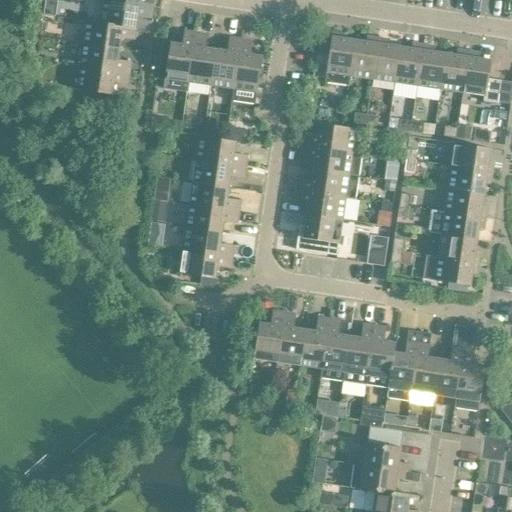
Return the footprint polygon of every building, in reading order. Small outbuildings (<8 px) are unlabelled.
[(86,20),(135,28),(137,16),(151,18),(152,7),(103,0),(100,22),(86,20)] [(86,20),(83,43),(118,48),(120,37),(134,39),(135,28),(86,20)] [(344,33),(320,29),(316,52),(328,54),(326,72),(349,75),(354,40),(343,38),(344,33)] [(188,81),(195,32),(183,31),(181,44),(169,42),(164,78),(188,81)] [(195,32),(188,81),(210,85),(215,49),(204,48),(206,34),(195,32)] [(365,41),(354,40),(349,75),(372,79),(378,38),(366,36),(365,41)] [(226,51),(215,49),(210,85),(233,88),(240,39),(228,37),(226,51)] [(389,39),(378,38),(372,79),(394,82),(399,46),(388,45),(389,39)] [(251,41),(240,39),(233,88),(256,92),(261,56),(249,54),(251,41)] [(118,48),(83,43),(79,66),(129,73),(130,62),(116,59),(118,48)] [(411,48),(399,46),(394,82),(417,85),(423,44),(411,43),(411,48)] [(423,44),(417,85),(439,88),(445,53),(433,51),(434,46),(423,44)] [(456,55),(445,53),(439,88),(462,92),(468,51),(456,49),(456,55)] [(479,53),(468,51),(462,92),(484,95),(483,101),(497,103),(500,80),(488,78),(491,60),(479,58),(479,53)] [(129,73),(79,66),(76,89),(111,94),(113,82),(127,84),(129,73)] [(365,124),(366,114),(354,112),(353,122),(365,124)] [(378,116),(366,114),(365,124),(377,126),(378,116)] [(412,121),(411,121),(410,131),(422,132),(424,115),(413,114),(412,121)] [(410,131),(411,121),(389,118),(387,128),(410,131)] [(302,145),(351,152),(355,128),(319,123),(318,135),(304,133),(302,145)] [(443,136),(455,137),(457,127),(444,126),(443,136)] [(196,159),(245,166),(247,155),(233,153),(235,141),(199,136),(196,159)] [(454,143),(451,166),(492,172),(493,161),(488,160),(490,148),(454,143)] [(351,152),(302,145),(300,156),(314,158),(313,169),(348,174),(358,176),(361,153),(351,152)] [(405,160),(415,161),(415,158),(417,159),(417,161),(428,162),(429,153),(418,151),(418,154),(416,153),(417,149),(407,148),(405,160)] [(397,172),(399,159),(388,157),(386,170),(397,172)] [(245,166),(196,159),(192,182),(228,187),(230,176),(243,178),(245,166)] [(415,161),(405,160),(403,171),(413,173),(415,161)] [(492,172),(451,166),(447,189),(483,194),(485,183),(490,184),(492,172)] [(297,178),(295,190),(345,197),(348,174),(313,169),(311,180),(297,178)] [(192,182),(189,204),(238,212),(240,200),(226,198),(228,187),(192,182)] [(447,189),(444,211),(485,218),(487,206),(481,205),(483,194),(447,189)] [(345,197),(295,190),(294,201),(308,203),(306,214),(341,220),(345,197)] [(399,205),(409,206),(410,194),(400,193),(399,205)] [(189,204),(186,227),(221,232),(223,221),(237,223),(238,212),(189,204)] [(409,206),(399,205),(397,217),(407,218),(409,206)] [(485,218),(444,211),(432,210),(429,232),(441,234),(476,239),(478,228),(483,229),(485,218)] [(341,220),(306,214),(304,225),(299,225),(295,249),(336,255),(341,220)] [(221,232),(186,227),(182,249),(232,257),(233,245),(220,243),(221,232)] [(476,239),(441,234),(437,257),(478,263),(480,251),(475,250),(476,239)] [(394,238),(392,250),(402,251),(404,239),(394,238)] [(386,248),(369,246),(366,262),(384,264),(386,248)] [(232,257),(182,249),(179,273),(215,278),(216,266),(230,268),(232,257)] [(402,251),(392,250),(390,262),(400,263),(402,251)] [(478,263),(437,257),(425,255),(422,278),(469,285),(471,273),(477,274),(478,263)] [(258,322),(253,358),(276,361),(283,312),(272,310),(270,324),(258,322)] [(295,314),(283,312),(276,361),(299,365),(304,329),(293,327),(295,314)] [(315,331),(304,329),(299,365),(321,368),(328,319),(317,317),(315,331)] [(328,319),(321,368),(320,377),(342,381),(349,336),(338,334),(340,320),(328,319)] [(349,336),(342,381),(365,384),(374,325),(362,324),(360,337),(349,336)] [(374,325),(365,384),(388,387),(394,342),(383,341),(385,327),(374,325)] [(438,359),(433,394),(455,397),(466,326),(454,325),(449,360),(438,359)] [(466,326),(455,397),(454,407),(477,411),(484,365),(472,364),(477,328),(466,326)] [(394,342),(388,387),(410,391),(419,332),(408,330),(404,354),(394,352),(395,343),(394,342)] [(419,332),(410,391),(433,394),(438,359),(427,357),(431,333),(419,332)] [(369,428),(367,442),(363,465),(408,472),(409,463),(398,462),(400,447),(396,446),(398,432),(369,428)] [(323,456),(319,474),(348,481),(353,463),(323,456)] [(363,465),(353,464),(350,487),(365,490),(375,491),(375,490),(393,493),(393,491),(395,478),(418,482),(420,474),(408,472),(363,465)] [(375,491),(365,490),(362,511),(368,511),(417,511),(418,511),(406,509),(409,494),(393,491),(393,493),(375,490),(375,491)] [(505,509),(507,497),(499,495),(497,507),(505,509)]
